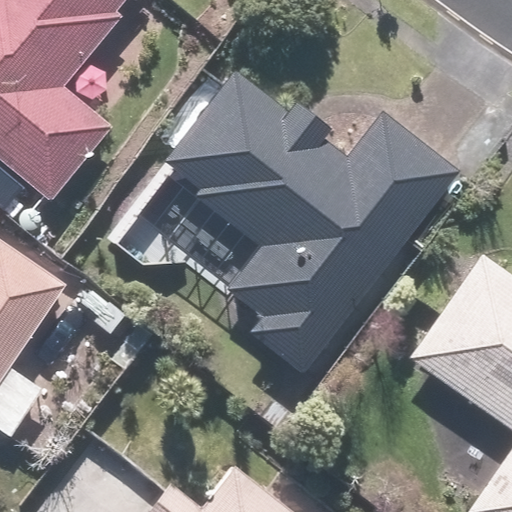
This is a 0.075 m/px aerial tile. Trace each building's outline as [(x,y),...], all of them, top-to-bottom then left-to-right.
[(0,0),(0,216),(5,221),(29,194),(47,209),(113,134),(59,87),(116,22),(108,15),(121,0),(0,0)] [(160,255),(186,224),(212,246),(181,284),(293,378),(458,180),(382,116),(342,165),(318,145),(328,132),(293,103),(284,113),(230,68),(135,181),(155,198),(129,229),(160,255)] [(40,396),(6,371),(73,278),(0,226),(0,450),(1,451),(40,396)] [(511,511),(511,282),(471,253),(395,360),(511,443),(511,446),(465,511),(511,511)] [(296,511),(230,462),(195,508),(164,484),(142,511),(296,511)]
